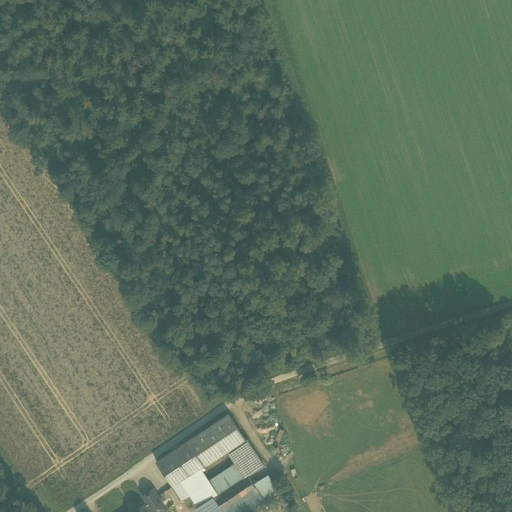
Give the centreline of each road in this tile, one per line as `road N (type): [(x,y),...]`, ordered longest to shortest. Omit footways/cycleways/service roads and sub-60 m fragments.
road 1 (unclassified): [(228,402),(236,392),(511,303)]
road 2 (track): [(76,511),(228,402)]
